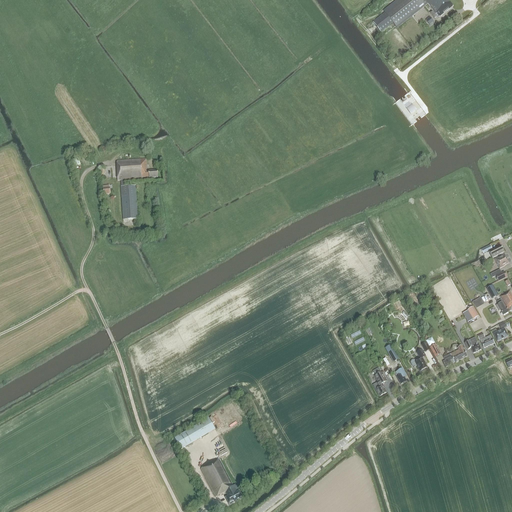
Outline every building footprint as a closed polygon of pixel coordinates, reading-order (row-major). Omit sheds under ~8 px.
[(385,13),(373,22),(380,32),(392,23),(397,28),(427,4),(435,14),(434,14),(432,11),(430,13),(434,18),(438,16),(439,18),(454,6),(448,0),(397,0),(383,11),(385,13)] [(409,101),(404,105),(407,109),(410,114),(416,110),(412,105),(409,101)] [(147,171),(146,159),(117,161),(118,181),(121,181),(123,220),(138,219),(136,186),(125,186),(124,180),(143,179),(143,178),(149,177),(149,178),(158,178),(158,170),(147,171)] [(110,194),(110,188),(112,188),(112,185),(103,186),(104,195),(110,194)] [(483,254),(489,250),(492,249),(490,245),(487,246),(481,250),(483,254)] [(504,252),(501,247),(500,246),(497,247),(489,251),(493,258),(504,252)] [(509,263),(505,255),(501,257),(500,257),(495,259),(500,269),(505,266),(505,265),(509,263)] [(507,277),(505,272),(496,276),(499,281),(507,277)] [(486,289),(493,302),(496,300),(498,304),(496,306),(499,311),(500,311),(502,313),(501,313),(502,315),(503,315),(508,312),(501,299),(500,298),(499,298),(492,286),(486,289)] [(501,297),(509,312),(511,310),(511,296),(509,292),(501,297)] [(481,297),(473,301),(476,308),(484,305),(481,297)] [(465,318),(470,315),(473,320),(479,316),(473,307),(462,314),(465,318)] [(501,331),(500,329),(496,331),(496,330),(492,332),(497,342),(508,337),(504,329),(501,331)] [(490,336),(480,340),(481,342),(484,348),(494,344),(491,338),(490,336)] [(429,346),(435,343),(432,337),(426,340),(429,346)] [(481,350),(477,342),(479,341),(477,337),(465,343),(468,350),(471,348),(473,353),(481,350)] [(420,343),(425,353),(430,350),(425,340),(420,343)] [(389,356),(396,353),(391,345),(385,348),(389,356)] [(435,358),(440,355),(441,355),(436,345),(430,348),(435,358)] [(467,357),(464,351),(462,346),(458,348),(458,350),(450,354),(451,357),(443,361),(446,367),(467,357)] [(410,363),(412,367),(415,367),(417,366),(420,372),(427,368),(424,362),(422,358),(426,357),(422,350),(417,353),(420,359),(416,362),(415,360),(413,359),(411,361),(410,363)] [(380,397),(387,393),(383,387),(384,387),(382,384),(387,381),(382,372),(381,373),(380,371),(381,371),(379,368),(378,368),(373,371),(375,376),(374,376),(378,384),(376,385),(377,387),(375,388),(380,397)] [(404,378),(407,376),(405,373),(402,369),(394,373),(401,385),(406,382),(404,378)] [(215,430),(237,417),(230,405),(208,417),(211,422),(215,430)] [(181,450),(215,430),(211,422),(208,417),(198,423),(199,424),(174,439),(181,450)] [(233,486),(219,459),(201,469),(215,497),(226,492),(228,497),(226,498),(229,505),(235,502),(237,501),(242,498),(239,491),(235,485),(233,486)]
